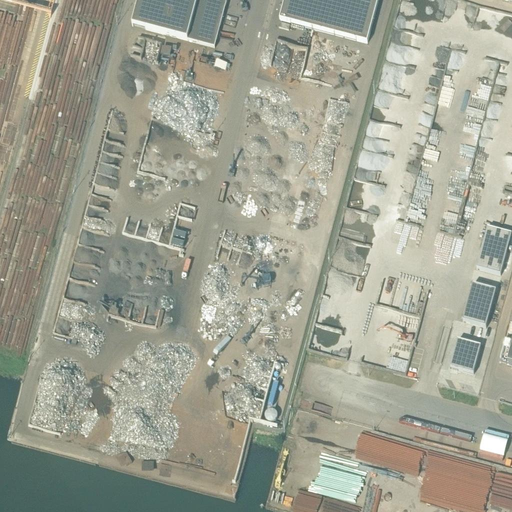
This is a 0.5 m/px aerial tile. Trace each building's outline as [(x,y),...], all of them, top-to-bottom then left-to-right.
[(139,0),(131,29),(214,51),(227,0),(139,0)] [(367,44),(379,0),(285,0),(279,21),(367,44)] [(326,43),(337,45),(339,38),(327,36),(326,43)] [(394,43),(378,105),(409,113),(424,51),(394,43)] [(216,52),(213,60),(224,64),(227,56),(216,52)] [(438,130),(450,133),(453,121),(441,118),(438,130)] [(471,130),(470,135),(481,138),(482,134),(471,130)] [(361,176),(355,202),(384,209),(390,183),(361,176)] [(476,270),(501,276),(511,236),(487,229),(476,270)] [(339,255),(334,280),(366,288),(372,263),(339,255)] [(426,283),(434,285),(439,262),(431,260),(426,283)] [(436,285),(446,288),(448,280),(438,277),(436,285)] [(473,286),(463,323),(486,329),(496,292),(473,286)] [(457,342),(450,369),(474,376),(481,348),(457,342)] [(274,384),(268,407),(273,408),(279,385),(274,384)] [(189,452),(186,462),(197,465),(200,455),(189,452)]
